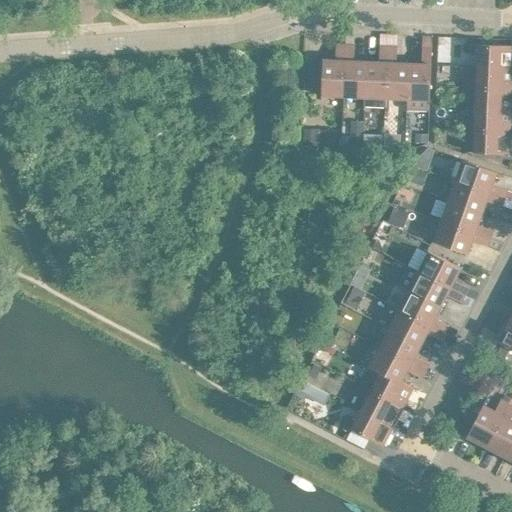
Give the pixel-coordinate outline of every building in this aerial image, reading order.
[(321,96),(344,97),(346,44),(337,44),(336,60),(323,59),(323,62),(311,62),(310,88),(322,88),(321,96)] [(344,97),(365,97),(366,61),(354,61),(354,45),(346,44),(344,97)] [(478,54),(477,66),(511,67),(511,45),(466,44),(466,53),(478,54)] [(366,61),(365,97),(365,105),(386,106),(386,98),(388,46),(380,46),(379,62),(366,61)] [(397,47),(388,46),(386,98),(407,99),(409,63),(396,62),(397,47)] [(422,64),(409,63),(407,99),(430,100),(432,48),(422,48),(422,64)] [(465,78),(464,87),(511,89),(511,67),(477,66),(477,79),(465,78)] [(476,97),(475,109),(511,111),(511,99),(511,89),(464,87),(464,96),(476,97)] [(463,121),(462,130),(511,132),(511,111),(475,109),(475,121),(463,121)] [(303,128),(302,145),(320,146),(320,129),(303,128)] [(320,129),(320,146),(336,146),(337,130),(320,129)] [(511,132),(462,130),(462,139),(474,139),(473,152),(510,154),(511,132)] [(350,131),(350,147),(363,147),(363,134),(364,131),(350,131)] [(363,134),(363,147),(384,147),(384,135),(363,134)] [(463,160),(455,181),(504,198),(507,190),(492,185),(497,172),(463,160)] [(412,170),(407,182),(421,187),(425,174),(412,170)] [(455,181),(448,201),(482,213),(486,201),(502,206),(504,198),(455,181)] [(511,200),(504,198),(502,206),(511,210),(511,200)] [(448,201),(441,221),(490,238),(493,230),(478,225),(482,213),(448,201)] [(392,206),(386,220),(402,228),(409,213),(392,206)] [(490,238),(441,221),(434,242),(468,254),(472,241),(487,246),(490,238)] [(374,239),(370,246),(378,250),(378,248),(375,240),(374,239)] [(429,251),(418,271),(465,295),(469,287),(455,280),(461,268),(429,251)] [(398,284),(409,290),(441,307),(447,295),(461,302),(465,295),(418,271),(408,265),(398,284)] [(356,274),(350,284),(355,286),(361,289),(366,280),(356,274)] [(355,286),(352,291),(363,297),(366,292),(361,289),(355,286)] [(409,290),(399,309),(445,333),(449,325),(435,318),(441,307),(409,290)] [(461,302),(471,308),(475,300),(465,295),(461,302)] [(399,309),(389,328),(421,344),(427,333),(441,340),(445,333),(399,309)] [(511,323),(508,322),(498,341),(511,348),(511,323)] [(389,328),(379,347),(426,371),(429,363),(415,356),(421,344),(389,328)] [(321,341),(319,345),(329,351),(331,347),(321,341)] [(501,345),(498,351),(506,356),(510,349),(501,345)] [(369,367),(380,372),(381,371),(402,382),(402,381),(407,371),(422,378),(426,371),(379,347),(369,367)] [(314,360),(307,372),(315,376),(321,364),(314,360)] [(361,384),(360,385),(403,407),(414,387),(402,381),(402,382),(381,371),(380,372),(375,382),(364,377),(363,380),(361,384)] [(302,378),(293,395),(305,402),(314,385),(302,378)] [(367,398),(361,409),(393,426),(403,407),(360,385),(356,393),(367,398)] [(503,395),(500,400),(508,404),(511,399),(503,395)] [(456,431),(486,447),(508,404),(500,400),(495,411),(483,405),(479,414),(468,408),(456,431)] [(486,447),(505,457),(511,443),(511,419),(511,416),(511,406),(508,404),(486,447)] [(393,426),(361,409),(355,420),(345,415),(340,423),(383,446),(393,426)]
